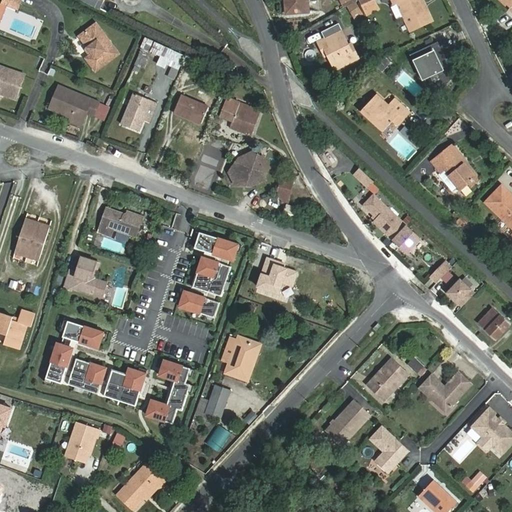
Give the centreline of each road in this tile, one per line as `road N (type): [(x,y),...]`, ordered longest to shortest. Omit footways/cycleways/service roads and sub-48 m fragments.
road 1 (residential): [(46,146),(374,259)]
road 2 (residential): [(398,285),(186,511)]
road 3 (residential): [(374,259),(298,151),(253,0)]
road 4 (residential): [(398,285),(511,383)]
